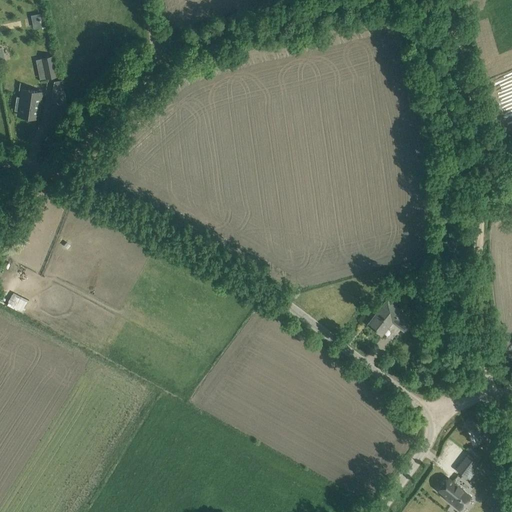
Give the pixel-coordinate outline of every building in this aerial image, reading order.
[(42,12),(29,15),(32,29),(46,26),(42,12)] [(46,78),(56,76),(51,54),(41,57),(46,78)] [(20,97),(16,97),(14,110),(18,110),(17,115),(37,118),(41,92),(21,89),(20,97)] [(368,324),(381,335),(392,321),(403,330),(411,320),(386,301),(368,324)] [(468,419),(468,422),(480,442),(490,436),(476,414),(468,419)] [(471,470),(479,460),(469,452),(455,469),(463,475),(469,468),(471,470)] [(470,496),(448,478),(437,490),(445,496),(444,497),(459,510),(470,496)]
